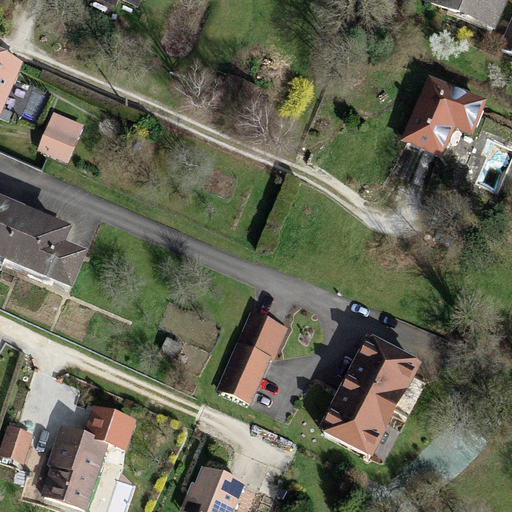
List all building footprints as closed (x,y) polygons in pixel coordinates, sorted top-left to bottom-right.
[(494,22),(503,0),(429,0),(429,2),(459,15),(462,8),(494,22)] [(459,15),(491,28),(494,22),(462,8),(459,15)] [(511,25),(501,50),(511,54),(511,25)] [(0,108),(19,65),(0,56),(0,108)] [(213,111),(242,124),(257,89),(228,77),(213,111)] [(469,132),(480,106),(430,84),(405,142),(438,157),(451,124),(469,132)] [(39,150),(65,161),(75,138),(49,126),(39,150)] [(0,257),(68,287),(79,261),(58,251),(64,236),(0,208),(0,257)] [(268,322),(252,316),(219,391),(248,404),(268,360),(271,361),(283,335),(282,334),(266,327),(268,322)] [(284,330),(268,322),(266,327),(282,334),(284,330)] [(162,352),(176,358),(181,349),(167,342),(162,352)] [(323,434),(369,458),(416,368),(370,344),(323,434)] [(105,444),(61,430),(56,445),(60,447),(53,468),(43,498),(83,511),(105,444)] [(29,438),(9,431),(1,455),(21,463),(29,438)] [(49,466),(53,468),(60,447),(56,445),(49,466)] [(197,488),(186,511),(232,511),(242,488),(203,472),(197,488)] [(186,511),(197,488),(192,485),(181,511),(186,511)]
